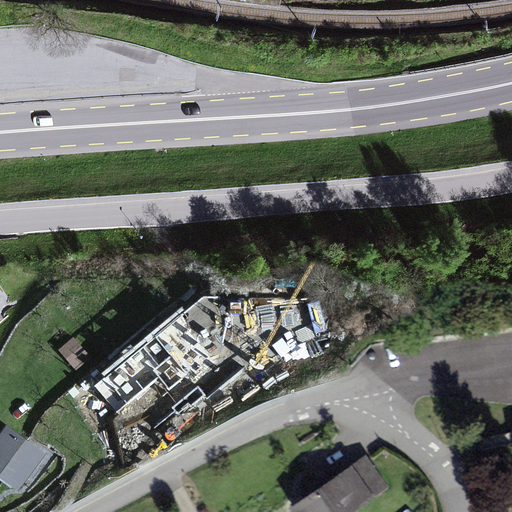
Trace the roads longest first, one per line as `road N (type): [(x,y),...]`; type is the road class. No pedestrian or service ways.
road 1 (primary): [(0,132),(339,110),(511,81)]
road 2 (unclassified): [(0,219),(511,176)]
road 3 (residential): [(362,393),(237,436),(92,511)]
road 4 (residential): [(362,393),(442,460),(455,511)]
road 5 (tertiary): [(511,375),(362,393)]
